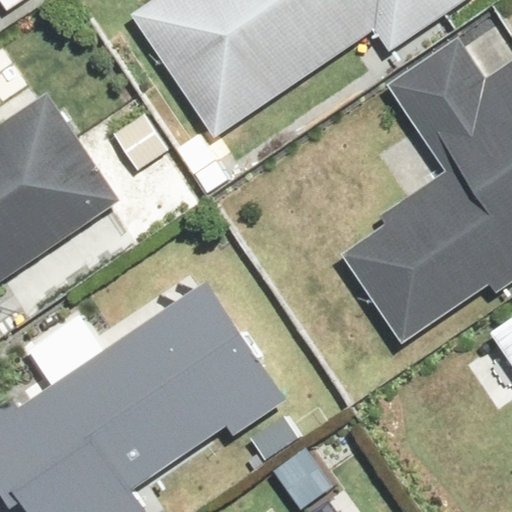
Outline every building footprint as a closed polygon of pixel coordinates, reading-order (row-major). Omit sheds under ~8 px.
[(147,0),(129,12),(209,135),(368,30),(390,63),(484,0),(147,0)] [(391,340),(484,281),(489,290),(511,275),(511,66),(489,82),(459,34),(388,80),(445,167),(369,215),(376,226),(335,253),(391,340)] [(0,314),(3,313),(0,308),(0,281),(116,209),(44,93),(0,120),(0,314)] [(0,488),(9,483),(28,511),(130,511),(140,505),(127,486),(220,423),(229,436),(285,399),(203,277),(0,413),(0,488)] [(511,307),(484,326),(511,369),(511,307)]
